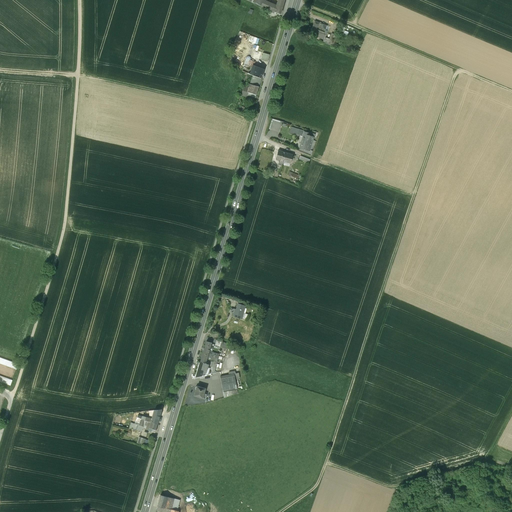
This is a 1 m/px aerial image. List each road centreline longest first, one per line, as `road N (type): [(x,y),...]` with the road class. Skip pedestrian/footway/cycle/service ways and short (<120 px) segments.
road 1 (primary): [(297,0),(144,511)]
road 2 (track): [(331,462),(461,69)]
road 3 (track): [(12,395),(65,218),(79,0)]
road 4 (track): [(0,67),(77,72),(260,121)]
road 5 (track): [(511,468),(490,459),(394,492),(331,462),(320,485),(285,511)]
road 6 (track): [(511,91),(295,4)]
